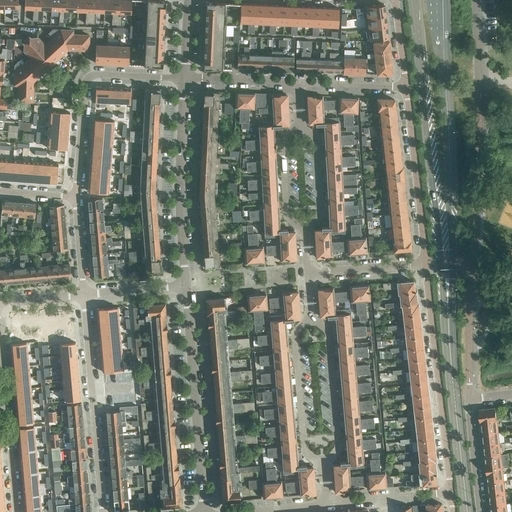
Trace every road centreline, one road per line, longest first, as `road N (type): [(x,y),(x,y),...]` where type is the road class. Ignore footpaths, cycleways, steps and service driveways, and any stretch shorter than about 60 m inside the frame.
road 1 (secondary): [(413,0),(447,298)]
road 2 (secondary): [(447,298),(447,122),(435,0)]
road 3 (residential): [(425,262),(450,491)]
road 4 (residential): [(204,511),(186,284)]
road 5 (residential): [(83,293),(102,511)]
road 6 (residential): [(75,197),(84,87),(92,77),(184,77)]
road 7 (secondary): [(467,511),(447,298)]
road 8 (residential): [(186,284),(184,77)]
road 9 (residential): [(406,87),(425,262)]
road 10 (residential): [(323,461),(310,461),(303,446),(295,331),(311,314)]
road 11 (residential): [(323,461),(338,448),(332,361),(328,328),(311,314)]
road 12 (residential): [(479,511),(469,398),(511,395)]
road 13 (residential): [(305,232),(285,213),(281,140),(298,121)]
road 14 (residential): [(325,502),(450,491)]
road 15 (residential): [(305,232),(321,212),(317,138),(298,121)]
road 16 (unclassified): [(480,124),(477,0)]
